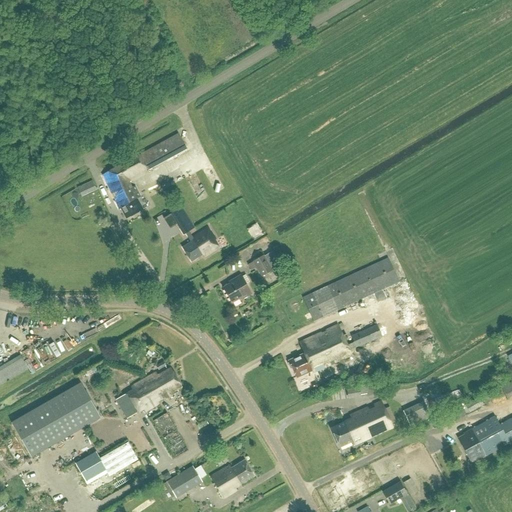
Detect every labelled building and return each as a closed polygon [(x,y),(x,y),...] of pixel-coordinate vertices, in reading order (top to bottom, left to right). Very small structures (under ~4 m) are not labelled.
[(129,177),(185,148),(179,135),(102,175),(113,199),(118,209),(120,208),(126,219),(143,210),(137,199),(140,197),(129,177)] [(157,175),(166,172),(163,165),(154,168),(157,175)] [(154,174),(142,181),(147,189),(159,181),(154,174)] [(73,193),(77,201),(92,193),(87,185),(73,193)] [(87,206),(99,201),(97,194),(84,199),(87,206)] [(178,211),(164,221),(168,226),(174,222),(178,229),(187,223),(178,211)] [(193,240),(182,248),(191,262),(203,254),(204,256),(216,249),(215,247),(217,246),(214,240),(215,240),(207,228),(192,238),(193,240)] [(261,277),(272,271),(282,265),(274,251),(263,256),(253,262),(261,277)] [(313,321),(398,282),(388,258),(302,298),(313,321)] [(241,298),(250,293),(240,276),(231,281),(232,283),(223,288),(231,302),(240,297),(241,298)] [(312,371),(313,373),(351,355),(349,350),(381,336),(386,334),(383,328),(379,330),(377,325),(351,336),(353,342),(347,345),(337,325),(299,343),(304,354),(288,361),(289,363),(288,363),(290,369),(291,368),(296,378),(312,371)] [(0,385),(28,369),(20,355),(0,366),(0,385)] [(158,370),(166,366),(163,362),(156,365),(158,370)] [(122,396),(125,401),(119,405),(127,418),(133,415),(143,409),(145,412),(158,404),(156,401),(164,397),(166,400),(171,396),(170,393),(181,387),(170,368),(157,376),(155,373),(131,387),(132,390),(122,396)] [(31,458),(100,418),(80,382),(11,422),(31,458)] [(444,383),(425,391),(428,397),(431,395),(435,403),(438,401),(441,406),(452,401),(444,383)] [(484,405),(490,402),(486,393),(480,396),(484,405)] [(479,397),(470,401),(465,404),(469,412),(482,405),(479,397)] [(353,445),(392,427),(381,402),(350,416),(351,419),(344,422),(344,423),(331,429),(339,447),(351,441),(353,445)] [(174,458),(188,450),(166,413),(152,421),(174,458)] [(485,416),(471,424),(483,445),(498,437),(503,446),(511,441),(511,417),(499,425),(494,417),(488,421),(485,416)] [(482,451),(472,431),(458,439),(471,462),(477,459),(478,460),(485,456),(482,451)] [(93,453),(75,464),(87,484),(107,473),(99,459),(97,460),(93,453)] [(235,488),(254,476),(244,460),(231,468),(229,465),(210,477),(223,498),(236,490),(235,488)] [(435,460),(429,462),(438,481),(443,478),(435,460)] [(166,482),(158,487),(166,501),(174,496),(175,498),(202,482),(200,479),(206,476),(199,465),(194,469),(192,466),(166,482)] [(389,504),(406,494),(399,482),(382,492),(389,504)]
